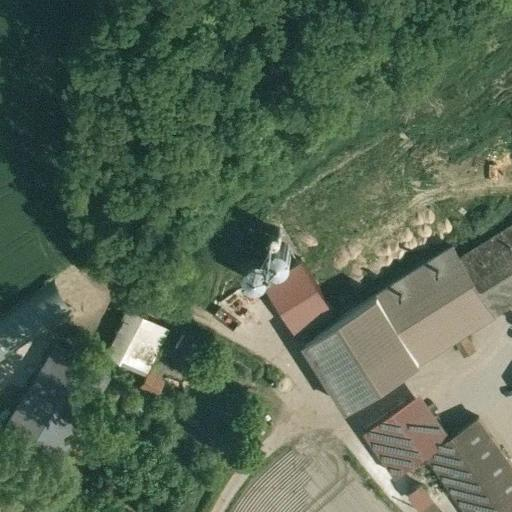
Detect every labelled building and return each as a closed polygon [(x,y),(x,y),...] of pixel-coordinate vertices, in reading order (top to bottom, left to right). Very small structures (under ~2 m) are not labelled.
[(457,232),(396,135),(273,213),(301,258),(268,280),(301,332),(334,310),(457,232)] [(511,225),(461,258),(464,263),(495,312),(511,301),(511,225)] [(284,243),(279,242),(274,244),(271,246),(269,248),(268,251),(267,252),(267,255),(268,258),(268,260),(269,262),(271,264),(273,266),(275,267),(278,268),(280,268),(282,268),(285,267),(287,266),(289,264),(290,262),(291,260),(292,258),(292,255),(292,252),(291,250),(290,248),(288,246),(286,245),(284,243)] [(260,257),(257,257),(255,257),(253,258),(250,259),(248,261),(246,263),(245,266),(245,270),(245,272),(246,274),(247,276),(249,279),(250,280),(252,281),(254,282),(257,282),(260,282),(263,281),(266,278),(268,276),(270,273),(270,269),(270,266),(269,264),(268,262),(266,260),(265,259),(262,258),(260,257)] [(455,280),(329,360),(354,401),(481,321),(455,280)] [(153,370),(179,325),(139,302),(113,348),(153,370)] [(193,366),(204,335),(185,328),(174,360),(193,366)] [(16,425),(71,454),(114,373),(101,366),(104,360),(63,338),(16,425)] [(164,394),(168,383),(150,376),(146,387),(164,394)] [(436,446),(405,400),(380,415),(411,462),(429,450),(436,446)] [(511,511),(511,463),(479,416),(436,446),(429,450),(471,511),(511,511)] [(431,480),(419,492),(438,511),(460,511),(462,510),(431,480)]
